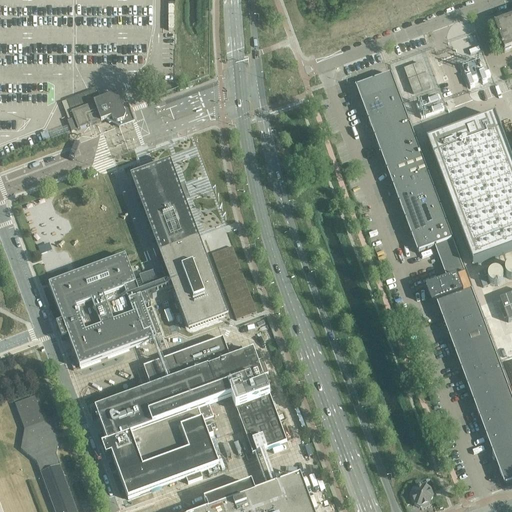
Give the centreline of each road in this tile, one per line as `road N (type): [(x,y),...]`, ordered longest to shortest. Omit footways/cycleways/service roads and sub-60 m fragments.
road 1 (unclassified): [(492,509),(321,63),(491,0)]
road 2 (primary): [(397,511),(293,241),(256,86)]
road 3 (primary): [(239,92),(270,247),(367,511)]
road 4 (unknown): [(436,20),(470,92),(435,112)]
